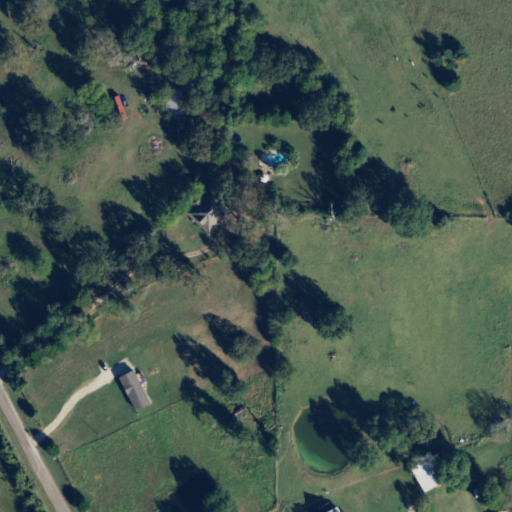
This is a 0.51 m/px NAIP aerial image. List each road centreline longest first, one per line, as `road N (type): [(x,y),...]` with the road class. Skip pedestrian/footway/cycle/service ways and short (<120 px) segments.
road 1 (residential): [(3,366),(130,254),(130,227),(84,185),(93,146),(149,120),(191,79)]
road 2 (residential): [(83,511),(0,361)]
